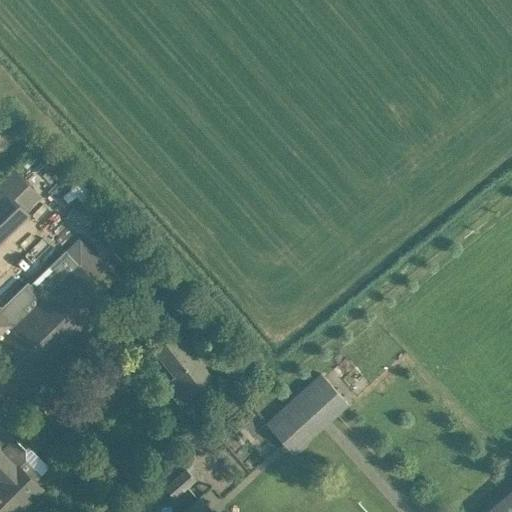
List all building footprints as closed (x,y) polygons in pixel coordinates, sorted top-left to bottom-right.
[(0,180),(0,238),(29,211),(1,180),(0,180)] [(0,354),(26,381),(112,298),(105,290),(118,277),(79,236),(31,283),(27,280),(2,304),(0,304),(0,354)] [(178,330),(152,349),(187,395),(213,375),(178,330)] [(76,335),(70,342),(82,354),(88,348),(76,335)] [(106,363),(73,397),(96,420),(130,386),(106,363)] [(294,453),(349,402),(320,371),(265,422),(294,453)] [(0,511),(15,511),(42,484),(36,478),(41,474),(25,458),(25,449),(12,435),(19,428),(17,426),(22,421),(19,419),(26,413),(7,396),(0,402),(0,432),(3,435),(0,437),(0,511)] [(175,498),(196,478),(185,467),(164,487),(175,498)] [(511,511),(511,488),(484,511),(511,511)] [(135,511),(150,499),(143,491),(126,506),(131,511),(135,511)] [(192,500),(179,511),(202,511),(201,510),(208,504),(199,494),(192,500)]
